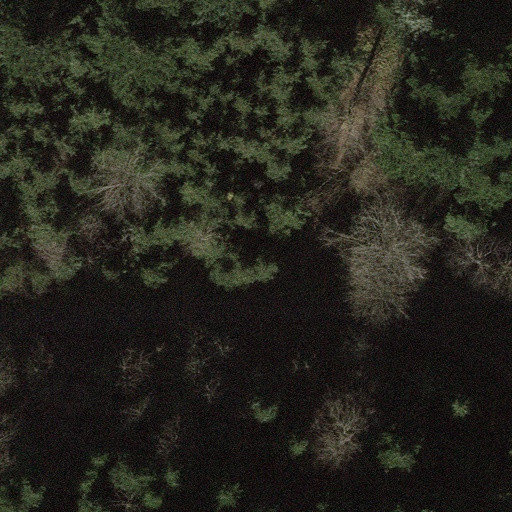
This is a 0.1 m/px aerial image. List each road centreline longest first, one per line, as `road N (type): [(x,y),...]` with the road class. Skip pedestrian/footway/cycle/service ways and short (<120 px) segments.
road 1 (track): [(0,328),(342,308)]
road 2 (track): [(511,372),(342,308)]
road 3 (track): [(342,308),(511,297)]
